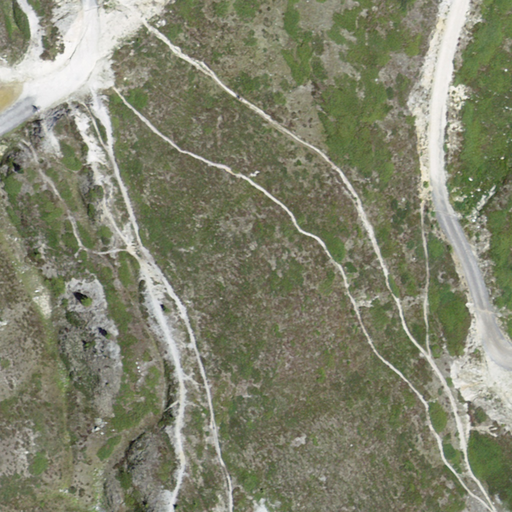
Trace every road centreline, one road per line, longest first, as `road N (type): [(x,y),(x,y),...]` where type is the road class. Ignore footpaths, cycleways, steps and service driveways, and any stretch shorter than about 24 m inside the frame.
road 1 (track): [(511,356),(492,337),(440,196),(435,121)]
road 2 (track): [(89,0),(83,63),(32,105)]
road 3 (track): [(435,121),(461,0)]
